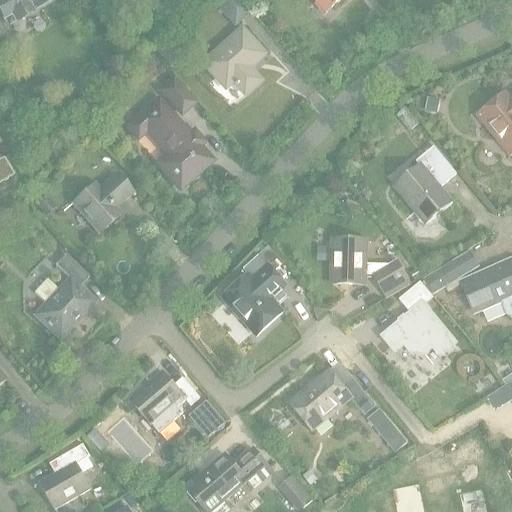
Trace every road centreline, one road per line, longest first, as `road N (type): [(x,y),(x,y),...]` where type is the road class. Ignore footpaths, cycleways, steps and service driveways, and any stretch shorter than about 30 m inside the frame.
road 1 (residential): [(151,314),(346,105),(448,43),(511,16)]
road 2 (residential): [(401,434),(352,370),(334,353),(313,350),(235,411),(151,314)]
road 3 (residential): [(0,450),(62,408),(151,314)]
